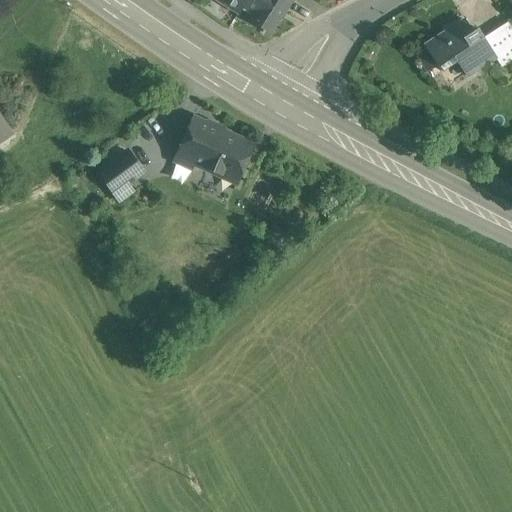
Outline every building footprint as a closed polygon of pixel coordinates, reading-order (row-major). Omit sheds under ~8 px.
[(221,0),(239,12),(244,5),(246,0),(221,0)] [(246,0),(244,5),(257,13),(252,20),(270,32),(290,0),(246,0)] [(473,32),(465,20),(425,46),(441,71),(457,61),(467,76),(495,57),(483,38),(484,37),(478,29),(473,32)] [(484,37),(483,38),(495,57),(501,67),(511,60),(511,28),(508,22),(484,37)] [(0,142),(12,135),(0,116),(0,142)] [(254,144),(194,117),(175,160),(193,168),(195,163),(236,183),(254,144)] [(129,151),(99,173),(114,192),(143,171),(129,151)]
